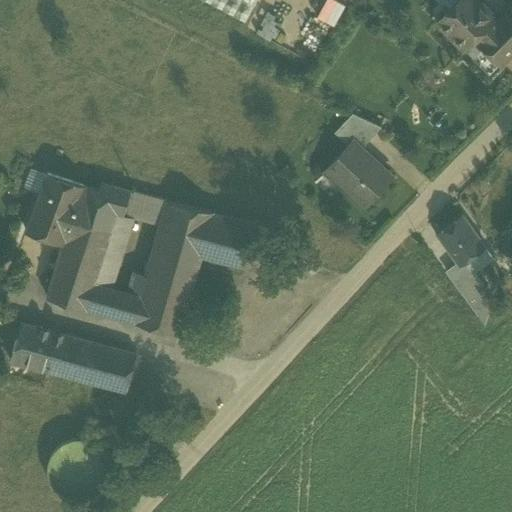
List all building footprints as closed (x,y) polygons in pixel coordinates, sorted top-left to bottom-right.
[(207,0),(245,19),(254,0),(207,0)] [(474,38),(492,21),(493,19),(474,0),(459,0),(435,23),(462,50),(474,38)] [(498,27),(497,28),(511,43),(511,23),(504,16),(496,24),(498,27)] [(498,27),(496,24),(492,21),(474,38),(478,42),(477,43),(480,45),(497,28),(498,27)] [(499,65),(511,52),(511,43),(497,28),(480,45),(499,65)] [(381,127),(352,113),(334,132),(348,146),(353,140),(361,148),(381,127)] [(348,146),(314,182),(316,184),(326,173),(329,169),(342,181),(338,185),(362,207),(391,176),(361,148),(353,140),(348,146)] [(24,187),(39,192),(46,174),(31,169),(24,187)] [(326,173),(338,185),(342,181),(329,169),(326,173)] [(84,185),(46,174),(39,192),(25,231),(64,243),(84,185)] [(46,297),(105,314),(112,288),(110,287),(93,283),(116,213),(132,217),(162,225),(169,200),(100,182),(98,190),(84,185),(64,243),(46,297)] [(213,212),(169,200),(162,225),(147,276),(134,322),(178,334),(200,256),(213,212)] [(255,224),(213,212),(200,256),(243,268),(255,224)] [(93,283),(110,287),(132,217),(116,213),(93,283)] [(484,247),(462,216),(436,234),(456,262),(459,266),(464,262),(484,247)] [(484,247),(464,262),(471,272),(491,258),(484,247)] [(475,278),(471,272),(464,262),(459,266),(456,262),(447,269),(461,288),(484,321),(490,298),(475,278)] [(132,272),(127,292),(118,318),(134,322),(147,276),(132,272)] [(105,314),(118,318),(127,292),(112,288),(105,314)] [(10,361),(49,371),(59,332),(21,322),(10,361)] [(135,353),(59,332),(49,371),(124,392),(135,353)]
